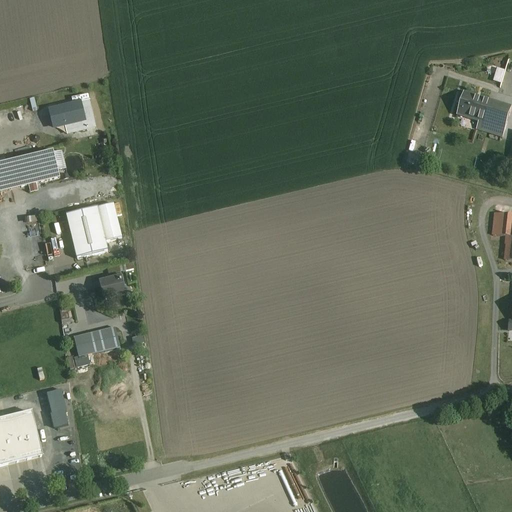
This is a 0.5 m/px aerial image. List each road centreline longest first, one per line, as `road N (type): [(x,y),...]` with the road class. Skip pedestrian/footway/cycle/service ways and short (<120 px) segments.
road 1 (unclassified): [(511,387),(154,473)]
road 2 (residential): [(154,473),(0,511)]
